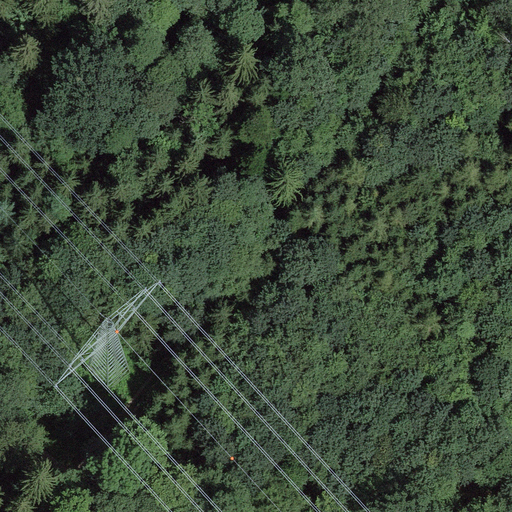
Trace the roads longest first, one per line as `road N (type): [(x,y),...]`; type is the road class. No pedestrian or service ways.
road 1 (track): [(445,0),(46,511)]
road 2 (track): [(101,511),(0,422)]
